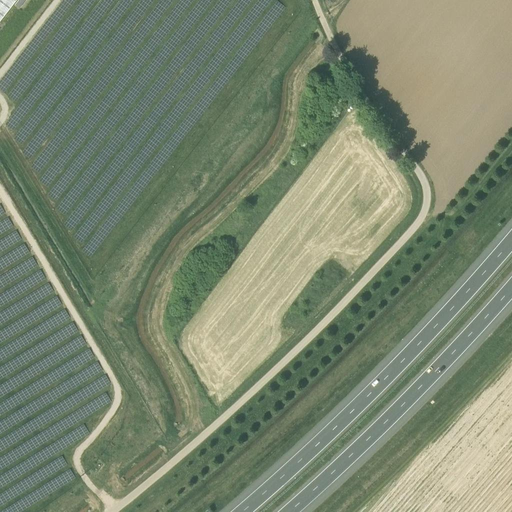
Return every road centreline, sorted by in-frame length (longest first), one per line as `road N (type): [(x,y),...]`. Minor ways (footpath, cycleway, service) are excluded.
road 1 (unclassified): [(197,440),(281,367),(426,209),(426,185),(317,0)]
road 2 (motorway): [(511,236),(425,337),(241,511)]
road 3 (motorway): [(289,511),(511,285)]
